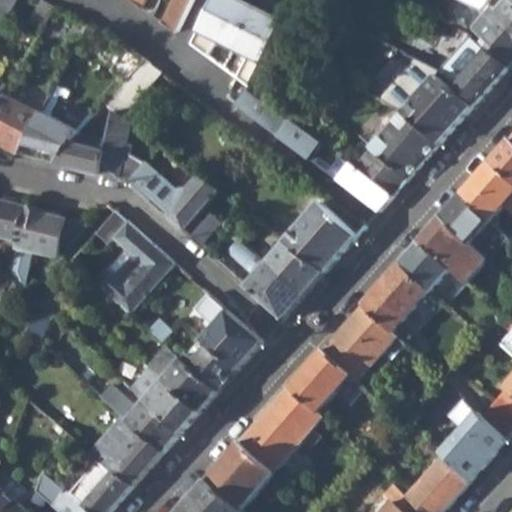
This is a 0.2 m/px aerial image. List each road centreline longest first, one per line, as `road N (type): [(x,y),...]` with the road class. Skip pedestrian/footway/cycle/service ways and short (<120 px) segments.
road 1 (residential): [(393,237),(88,0)]
road 2 (residential): [(0,169),(125,202),(295,346)]
road 3 (residential): [(148,511),(295,346)]
road 4 (residential): [(393,237),(511,105)]
road 5 (residential): [(295,346),(393,237)]
